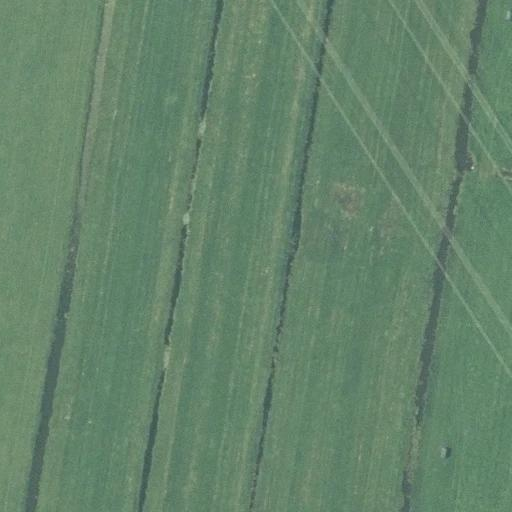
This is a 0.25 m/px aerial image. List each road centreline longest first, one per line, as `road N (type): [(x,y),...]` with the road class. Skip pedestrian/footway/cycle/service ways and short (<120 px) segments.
road 1 (track): [(86,511),(164,0)]
road 2 (track): [(511,95),(499,112),(481,349),(458,511)]
